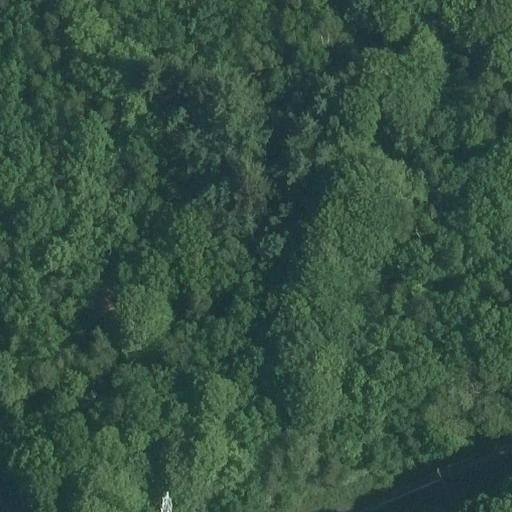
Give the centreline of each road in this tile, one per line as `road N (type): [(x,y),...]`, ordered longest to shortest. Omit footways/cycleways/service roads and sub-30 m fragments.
road 1 (track): [(297,449),(292,438),(303,391),(419,0)]
road 2 (track): [(292,438),(215,0)]
road 3 (unclassified): [(138,511),(511,366)]
road 4 (track): [(58,511),(0,394)]
